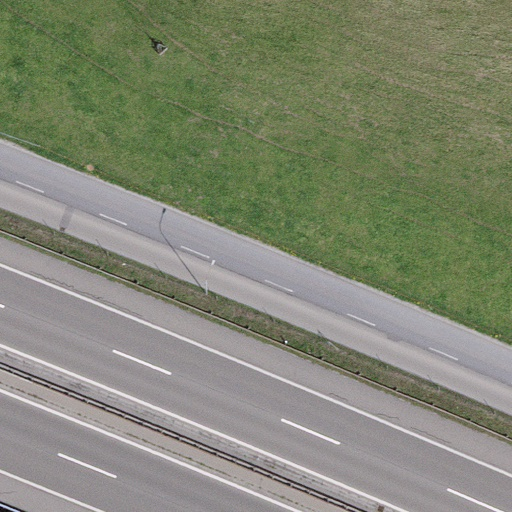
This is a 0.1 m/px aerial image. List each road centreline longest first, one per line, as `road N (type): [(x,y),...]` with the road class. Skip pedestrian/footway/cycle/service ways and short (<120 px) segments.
road 1 (tertiary): [(0,178),(511,390)]
road 2 (motorway): [(504,511),(0,304)]
road 3 (motorway): [(0,434),(192,511)]
